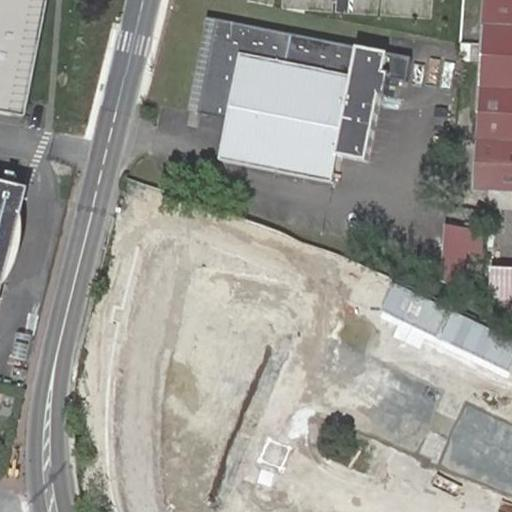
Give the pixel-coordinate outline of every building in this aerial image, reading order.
[(0,0),(0,112),(21,116),(45,0),(0,0)] [(507,143),(504,193),(511,193),(511,0),(487,0),(478,141),(507,143)] [(391,56),(221,23),(203,114),(230,120),(222,162),(335,183),(341,155),(371,161),(384,94),(390,95),(394,75),(388,74),(391,56)] [(431,49),(428,78),(453,80),(456,52),(431,49)] [(475,191),(504,193),(507,143),(478,141),(475,191)] [(0,265),(20,185),(0,180),(0,265)] [(469,226),(447,217),(444,272),(466,280),(469,226)] [(199,511),(287,310),(147,257),(119,381),(124,501),(153,511),(199,511)] [(460,376),(323,317),(291,401),(426,457),(460,376)] [(511,401),(480,387),(450,464),(511,491),(511,401)] [(327,511),(243,479),(229,511),(327,511)] [(153,511),(124,501),(126,511),(153,511)]
